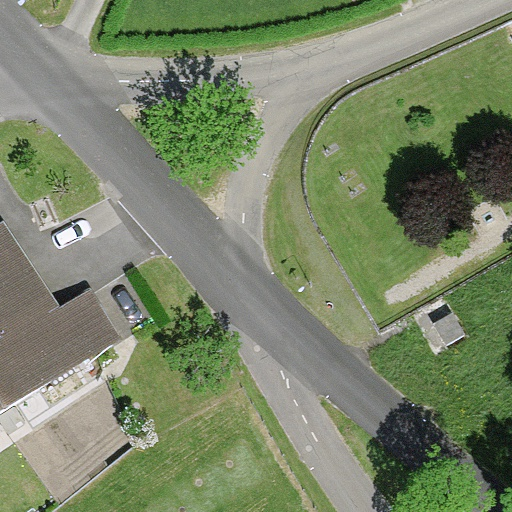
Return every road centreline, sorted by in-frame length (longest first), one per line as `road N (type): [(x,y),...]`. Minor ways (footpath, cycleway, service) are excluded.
road 1 (tertiary): [(251,303),(495,511)]
road 2 (tertiary): [(49,82),(251,303)]
road 3 (residential): [(251,303),(313,438),(365,511)]
road 4 (residential): [(270,83),(479,0)]
road 5 (residential): [(251,303),(242,219),(270,83)]
road 6 (residential): [(270,83),(49,82)]
